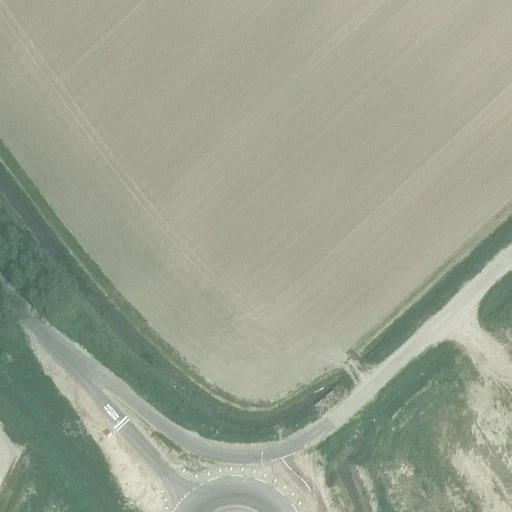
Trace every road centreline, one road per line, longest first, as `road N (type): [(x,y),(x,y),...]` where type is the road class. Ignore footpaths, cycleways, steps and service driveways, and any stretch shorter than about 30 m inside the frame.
road 1 (unclassified): [(278,452),(338,417),(511,255)]
road 2 (unclassified): [(278,452),(225,456),(189,443),(95,374),(69,369)]
road 3 (tertiary): [(197,506),(69,369)]
